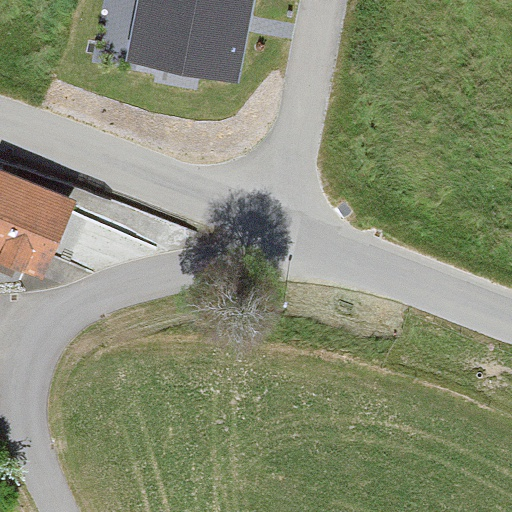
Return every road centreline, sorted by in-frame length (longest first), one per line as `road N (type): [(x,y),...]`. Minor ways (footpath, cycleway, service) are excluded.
road 1 (unclassified): [(48,511),(16,401),(24,353),(62,314),(211,270),(281,232)]
road 2 (unclassified): [(0,113),(281,232)]
road 3 (unclassified): [(281,232),(511,317)]
road 4 (residential): [(322,0),(281,232)]
